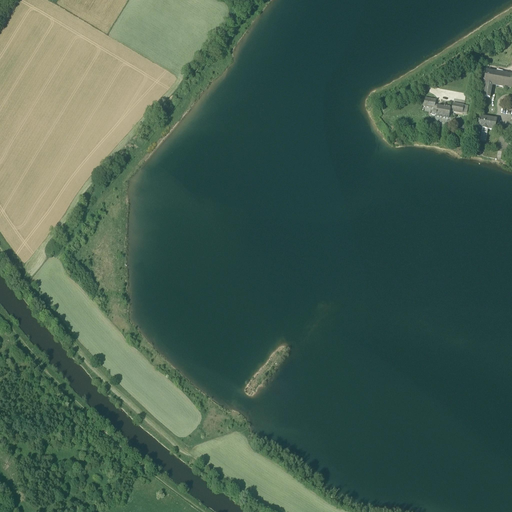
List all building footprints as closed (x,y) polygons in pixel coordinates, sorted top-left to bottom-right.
[(505,75),(486,72),(484,84),(486,84),(492,85),(503,87),(503,88),(505,89),(505,88),(511,88),(511,76),(507,75),(507,74),(505,74),(505,75)] [(492,85),(486,84),(484,97),(490,98),(492,85)] [(451,108),(438,106),(435,106),(436,101),(425,99),(424,107),(438,110),(437,112),(433,111),(432,113),(431,114),(432,116),(434,116),(436,115),(437,115),(436,116),(437,117),(448,119),(449,118),(450,112),(452,112),(452,109),(451,109),(451,108)] [(464,106),(453,104),(452,109),(452,112),(462,114),(464,106)] [(497,120),(481,117),(479,128),(483,129),(488,130),(488,129),(492,130),(495,130),(497,120)]
